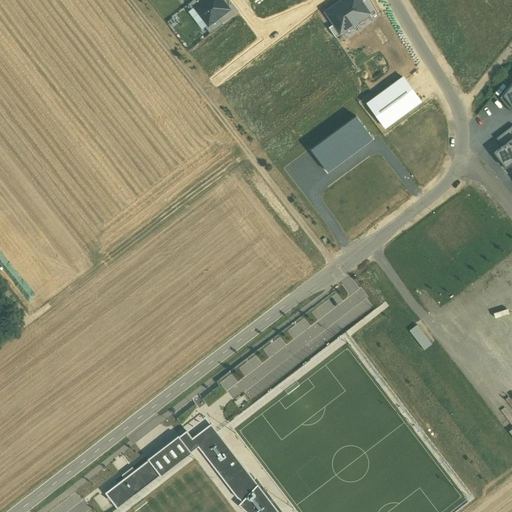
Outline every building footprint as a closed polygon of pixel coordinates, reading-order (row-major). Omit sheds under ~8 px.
[(195,6),(202,1),(200,0),(193,0),(192,1),(188,4),(191,9),(195,6)] [(203,0),(202,1),(195,6),(209,25),(217,18),(228,10),(221,0),(203,0)] [(342,0),(340,2),(355,23),(369,13),(362,2),(360,0),(342,0)] [(368,0),(364,0),(362,2),(369,13),(372,16),(376,13),(368,0)] [(340,33),(355,23),(340,2),(326,12),(340,33)] [(217,18),(209,25),(205,27),(210,34),(222,24),(217,18)] [(341,34),(340,33),(334,24),(329,27),(336,38),(341,34)] [(367,103),(385,127),(420,102),(403,77),(367,103)] [(511,113),(511,83),(500,98),(511,113)] [(357,117),(311,150),(327,172),(373,139),(357,117)] [(503,147),(511,139),(511,127),(497,139),(503,147)] [(506,170),(511,165),(511,139),(503,147),(494,154),(506,170)] [(416,325),(409,331),(424,351),(432,345),(416,325)] [(237,499),(242,502),(259,485),(211,424),(192,438),(187,431),(180,437),(192,453),(198,447),(237,499)] [(147,460),(148,461),(160,477),(161,478),(193,454),(192,453),(180,437),(179,436),(147,460)] [(117,510),(160,477),(148,461),(135,471),(124,479),(105,493),(108,497),(107,499),(112,502),(117,510)] [(122,475),(124,479),(135,471),(132,467),(122,475)] [(281,511),(259,485),(242,502),(238,505),(245,511),(281,511)]
